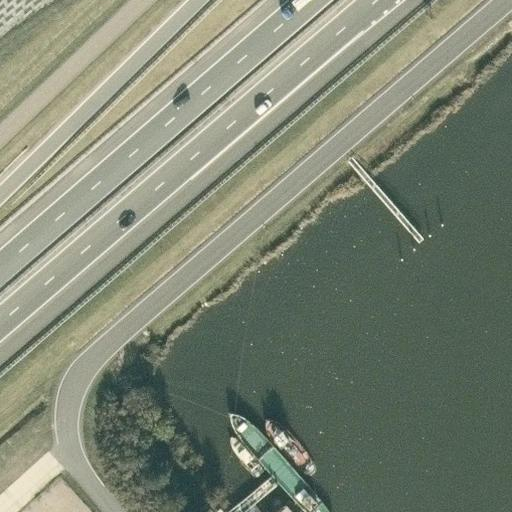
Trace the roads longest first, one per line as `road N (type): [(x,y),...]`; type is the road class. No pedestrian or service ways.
road 1 (motorway): [(0,332),(379,0)]
road 2 (motorway): [(311,0),(0,269)]
road 3 (motorway): [(199,0),(0,196)]
